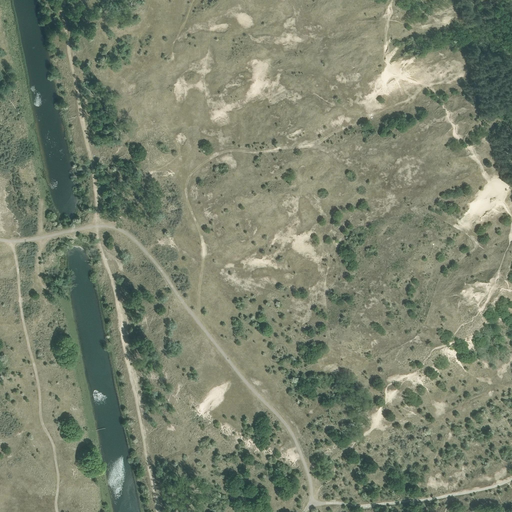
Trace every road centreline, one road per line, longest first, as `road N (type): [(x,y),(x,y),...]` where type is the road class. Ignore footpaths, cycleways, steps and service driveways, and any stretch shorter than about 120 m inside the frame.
road 1 (track): [(96,226),(119,229),(137,243),(282,420),(309,478),(311,503)]
road 2 (track): [(159,511),(96,226)]
road 3 (track): [(96,226),(59,0)]
road 4 (track): [(304,511),(311,503),(395,503),(511,479)]
